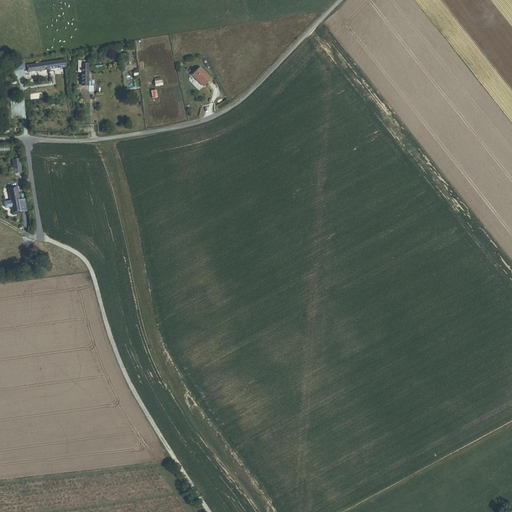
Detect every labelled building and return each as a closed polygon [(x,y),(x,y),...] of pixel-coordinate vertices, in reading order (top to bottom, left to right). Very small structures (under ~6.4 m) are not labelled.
[(29,71),(65,67),(64,60),(28,65),(29,71)] [(201,67),(193,75),(205,87),(212,78),(201,67)] [(162,77),(155,77),(157,87),(164,85),(162,77)] [(21,172),(18,159),(11,160),(14,173),(21,172)] [(14,213),(27,211),(25,199),(20,200),(17,186),(9,188),(14,213)]
